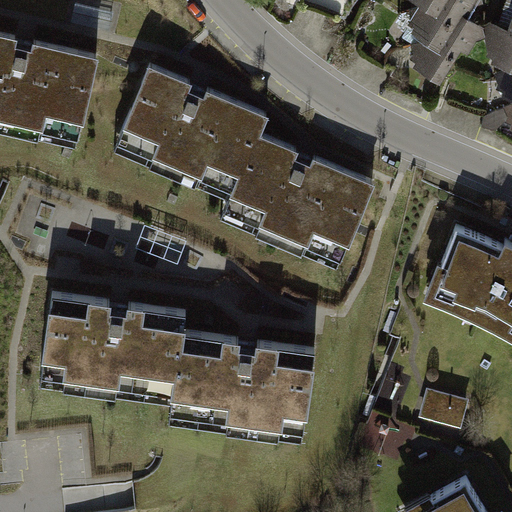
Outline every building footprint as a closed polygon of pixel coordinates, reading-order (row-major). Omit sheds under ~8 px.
[(74,0),(71,18),(109,26),(113,8),(77,0),(74,0)] [(415,0),(419,2),(417,5),(408,7),(411,15),(407,21),(412,25),(409,29),(421,37),(419,41),(410,42),(412,50),(409,55),(415,59),(412,63),(439,79),(459,48),(467,52),(477,37),(484,36),(482,27),(484,24),(467,15),(474,4),(483,1),(482,0),(415,0)] [(511,13),(508,27),(486,19),(484,24),(482,27),(484,36),(490,60),(493,61),(494,72),(498,80),(496,86),(502,88),(500,93),(511,97),(511,98),(503,104),(507,113),(505,119),(511,121),(509,126),(511,127),(511,13)] [(32,38),(0,29),(0,123),(75,142),(97,53),(32,38)] [(195,78),(151,60),(115,147),(229,198),(259,127),(267,108),(195,78)] [(311,150),(259,127),(229,198),(222,214),(339,265),(377,179),(311,150)] [(503,243),(456,224),(431,291),(458,301),(460,293),(479,300),(474,313),(492,320),(498,308),(511,315),(511,322),(510,325),(511,326),(511,239),(506,237),(503,243)] [(112,298),(52,290),(39,381),(173,401),(183,329),(186,308),(112,298)] [(255,339),(183,329),(173,401),(170,418),(302,438),(315,347),(255,339)] [(470,399),(429,388),(422,415),(462,426),(470,399)] [(378,412),(373,436),(413,445),(418,421),(378,412)] [(487,511),(465,475),(402,511),(487,511)]
